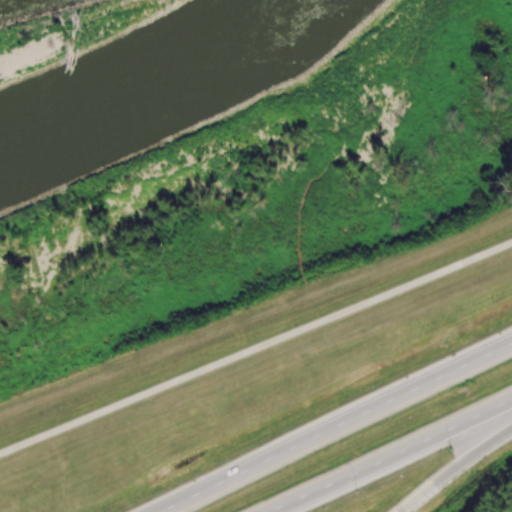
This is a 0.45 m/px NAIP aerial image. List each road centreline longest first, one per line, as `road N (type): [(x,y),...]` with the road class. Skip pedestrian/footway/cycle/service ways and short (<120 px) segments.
road 1 (motorway): [(511,341),(158,511)]
road 2 (motorway): [(273,511),(511,403)]
